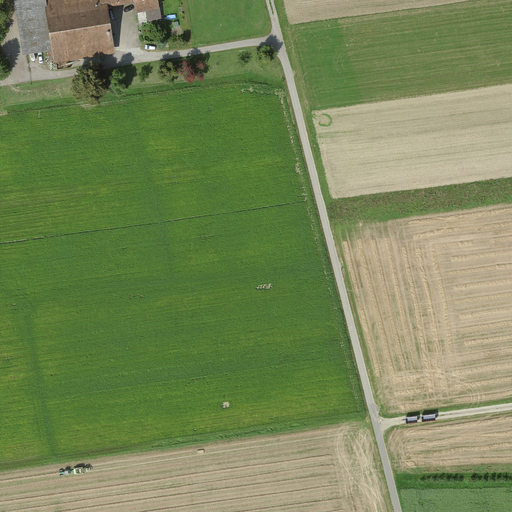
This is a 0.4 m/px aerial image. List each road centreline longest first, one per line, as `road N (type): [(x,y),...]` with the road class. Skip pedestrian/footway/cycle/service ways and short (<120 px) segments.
road 1 (track): [(270,0),(398,511)]
road 2 (track): [(279,37),(0,83)]
road 3 (track): [(511,403),(376,422)]
